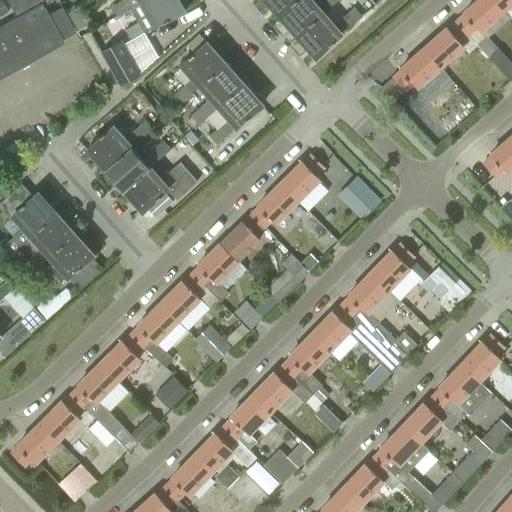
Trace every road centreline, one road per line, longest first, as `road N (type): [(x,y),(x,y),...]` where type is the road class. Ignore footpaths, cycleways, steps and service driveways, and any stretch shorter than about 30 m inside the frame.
road 1 (residential): [(94,511),(426,194)]
road 2 (residential): [(275,511),(511,278)]
road 3 (residential): [(156,270),(335,104)]
road 4 (residential): [(0,407),(50,381),(156,270)]
road 5 (residential): [(156,270),(56,154)]
road 6 (residential): [(335,104),(446,0)]
road 7 (residential): [(335,104),(308,88),(231,0)]
road 8 (residential): [(426,194),(335,104)]
road 9 (residential): [(511,278),(426,194)]
